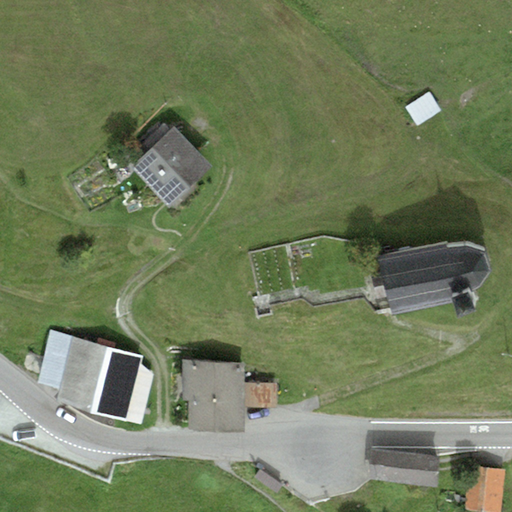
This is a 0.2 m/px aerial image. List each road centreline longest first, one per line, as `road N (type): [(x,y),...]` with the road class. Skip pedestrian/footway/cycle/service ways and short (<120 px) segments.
road 1 (tertiary): [(511,432),(132,441),(75,430),(0,373)]
road 2 (track): [(162,441),(160,372),(121,306),(176,249)]
road 3 (track): [(176,249),(227,174),(221,136),(207,118)]
